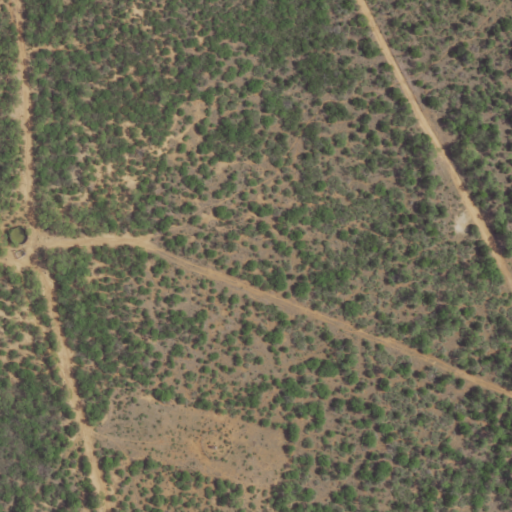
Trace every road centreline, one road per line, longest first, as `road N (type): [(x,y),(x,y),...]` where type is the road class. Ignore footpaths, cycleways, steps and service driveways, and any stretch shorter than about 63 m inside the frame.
road 1 (residential): [(114,222),(511,368)]
road 2 (residential): [(511,338),(348,90),(305,0)]
